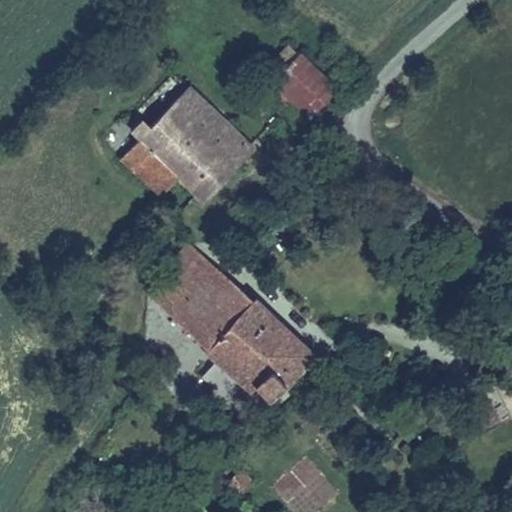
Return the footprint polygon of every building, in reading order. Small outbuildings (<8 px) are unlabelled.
[(310,110),(344,75),(310,42),(286,68),(300,83),(291,93),(310,110)] [(187,160),(214,188),(264,138),(199,72),(151,121),(187,160)] [(187,160),(151,121),(127,141),(167,180),(187,160)] [(191,230),(150,280),(272,396),(316,348),(191,230)] [(257,415),(244,402),(224,421),(239,435),(257,415)]
